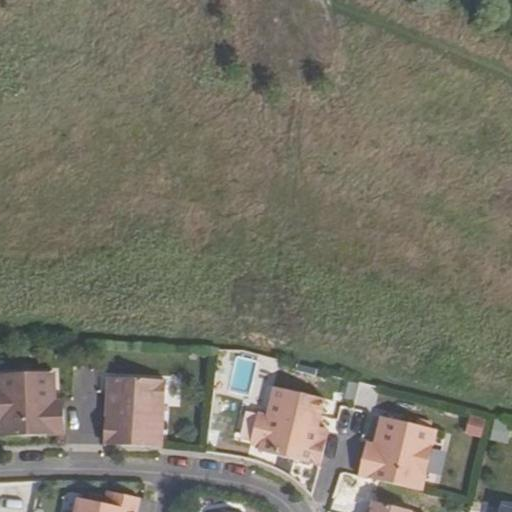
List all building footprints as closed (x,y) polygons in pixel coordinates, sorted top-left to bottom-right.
[(0,436),(64,435),(64,407),(51,408),(51,402),(55,402),(54,372),(0,374),(0,436)] [(104,445),(161,448),(165,381),(108,378),(107,393),(113,394),(113,402),(106,402),(104,445)] [(259,452),(319,466),(326,440),(316,437),(318,429),(325,399),(274,387),(267,416),(257,413),(250,443),(260,446),(259,452)] [(470,414),(468,434),(484,436),(487,416),(470,414)] [(436,431),(381,417),(374,446),(378,447),(376,452),(364,450),(358,476),(422,491),(436,431)] [(316,437),(326,440),(328,431),(318,429),(316,437)] [(374,446),(366,444),(364,450),(376,452),(378,447),(374,446)] [(75,511),(136,511),(140,499),(108,492),(106,505),(78,499),(75,511)] [(411,511),(412,511),(373,502),(370,511),(411,511)]
